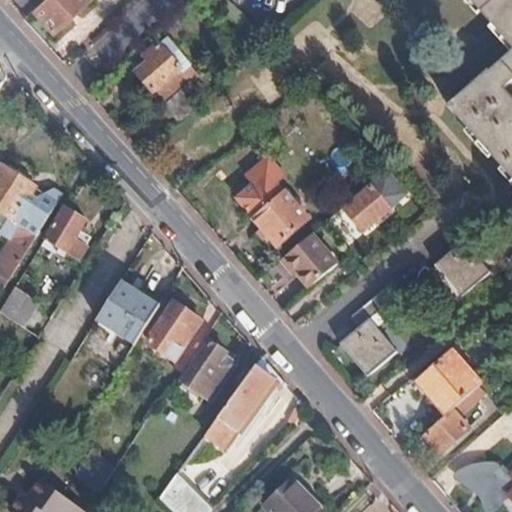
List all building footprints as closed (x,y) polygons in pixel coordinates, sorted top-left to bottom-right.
[(43,0),(34,8),(54,31),(87,0),(43,0)] [(511,178),(511,101),(500,87),(511,76),(511,0),(469,0),(511,48),(511,49),(486,73),(484,71),(448,103),(511,178)] [(171,73),(174,77),(179,72),(177,70),(179,67),(168,56),(176,49),(166,39),(160,43),(159,43),(147,53),(150,58),(135,71),(152,90),(171,73)] [(268,173),(274,180),(283,171),(269,154),(245,175),(254,185),(268,173)] [(0,276),(7,281),(56,203),(2,166),(0,168),(0,212),(19,226),(0,256),(0,276)] [(253,217),(283,191),(274,180),(268,173),(254,185),(237,199),(253,217)] [(391,208),(371,184),(335,214),(338,218),(346,211),(364,232),(391,208)] [(308,220),(283,191),(253,217),(251,218),(276,247),(308,220)] [(85,222),(64,208),(45,239),(60,248),(56,254),(65,260),(69,253),(79,260),(86,249),(84,248),(91,238),(80,230),(85,222)] [(462,297),(489,273),(463,241),(475,231),(466,221),(445,238),(454,248),(436,265),(462,297)] [(282,258),(293,270),(307,285),(334,260),(311,234),(282,258)] [(282,258),(278,261),(289,274),(293,270),(282,258)] [(158,308),(119,282),(96,318),(135,344),(158,308)] [(366,375),(394,353),(374,328),(384,320),(378,312),(380,310),(382,312),(399,299),(387,286),(350,317),(359,327),(340,343),(366,375)] [(0,309),(0,314),(19,327),(35,303),(14,288),(0,309)] [(198,318),(173,302),(148,343),(172,359),(198,318)] [(179,381),(208,400),(229,370),(218,362),(223,355),(206,343),(179,381)] [(418,382),(446,415),(479,386),(481,384),(452,352),(418,382)] [(277,376),(262,358),(205,436),(220,447),(233,430),(234,432),(277,376)] [(89,385),(106,391),(112,374),(95,368),(89,385)] [(479,386),(486,394),(486,395),(503,381),(495,372),(481,384),(479,386)] [(446,415),(425,434),(442,453),(469,429),(459,417),(486,394),(479,386),(446,415)] [(494,447),(511,432),(511,428),(504,418),(484,434),(494,447)] [(457,455),(468,468),(485,453),(474,441),(457,455)] [(97,494),(113,469),(89,452),(73,477),(97,494)] [(468,468),(462,473),(463,477),(464,481),(466,484),(468,486),(472,489),(477,490),(481,493),(482,498),(483,499),(488,504),(495,501),(499,496),(501,492),(503,487),(504,482),(503,478),(499,475),(499,471),(497,467),(494,464),(489,464),(480,465),(474,467),(468,468)] [(320,511),(330,502),(298,469),(262,506),(268,511),(320,511)] [(175,476),(157,500),(168,511),(202,511),(207,508),(175,476)] [(85,511),(45,481),(29,503),(23,498),(11,511),(85,511)]
